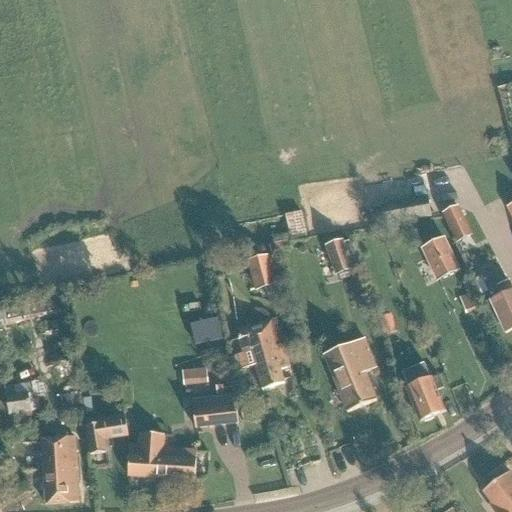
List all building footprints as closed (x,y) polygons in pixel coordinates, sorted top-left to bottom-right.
[(432,217),(429,198),(380,207),(381,209),(369,212),(372,229),(432,217)] [(472,237),(458,207),(442,215),(455,244),(472,237)] [(308,240),(302,215),(286,218),(291,237),(289,237),(273,238),(274,246),(292,244),(308,240)] [(343,244),(343,241),(325,247),(335,277),(352,270),(351,267),(357,265),(349,242),(343,244)] [(441,281),(459,273),(444,241),(422,251),(435,278),(439,277),(441,281)] [(257,290),(275,286),(268,259),(251,263),(257,290)] [(488,294),(481,279),(473,282),(480,298),(488,294)] [(511,288),(509,282),(498,287),(503,298),(491,303),(506,335),(511,331),(511,288)] [(66,313),(62,292),(0,305),(0,341),(9,339),(6,326),(66,313)] [(460,299),(466,313),(480,307),(475,293),(460,299)] [(391,316),(380,320),(385,337),(397,334),(391,316)] [(218,320),(191,326),(196,346),(223,340),(218,320)] [(255,367),(263,392),(284,386),(280,372),(289,369),(282,346),(279,347),(272,322),(239,331),(241,338),(238,339),(243,355),(238,356),(242,371),(255,367)] [(364,341),(324,357),(347,414),(376,403),(365,375),(376,370),(364,341)] [(444,414),(436,393),(442,390),(437,377),(430,380),(424,365),(402,374),(408,389),(407,389),(421,423),(444,414)] [(183,371),(184,388),(208,388),(207,370),(183,371)] [(43,382),(5,388),(9,417),(23,415),(24,420),(37,418),(35,402),(46,400),(43,382)] [(235,397),(192,402),(195,429),(239,424),(235,397)] [(91,457),(106,454),(104,441),(128,437),(125,417),(119,418),(119,422),(101,425),(101,421),(85,423),(91,457)] [(130,448),(128,478),(195,482),(197,453),(165,450),(165,437),(139,436),(139,449),(130,448)] [(75,439),(42,441),(46,506),(79,504),(75,439)] [(494,511),(511,511),(511,476),(510,474),(484,493),(493,504),(490,506),(494,511)]
